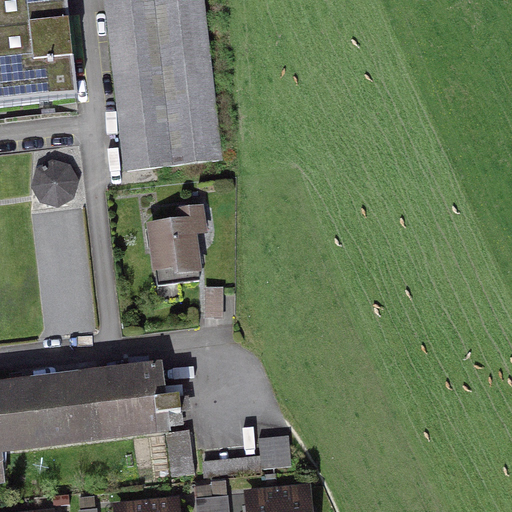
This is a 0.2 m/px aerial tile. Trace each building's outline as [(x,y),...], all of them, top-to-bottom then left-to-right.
[(0,0),(0,106),(77,97),(65,0),(0,0)] [(107,0),(128,172),(219,161),(200,0),(107,0)] [(42,200),(58,204),(72,196),(76,182),(68,168),(52,162),(38,170),(33,186),(42,200)] [(181,224),(151,228),(159,286),(198,281),(193,233),(205,232),(201,209),(179,212),(181,224)] [(220,291),(201,291),(202,323),(221,323),(220,291)] [(0,450),(164,431),(163,417),(180,415),(178,399),(161,401),(157,371),(0,390),(0,450)] [(173,477),(195,474),(190,432),(168,435),(173,477)] [(289,437),(259,440),(262,470),(292,467),(289,437)] [(308,511),(306,491),(277,494),(279,511),(313,511),(313,510),(308,511)] [(279,511),(277,494),(249,496),(250,511),(279,511)] [(212,500),(212,511),(227,511),(227,498),(212,500)] [(212,511),(212,500),(197,501),(198,511),(212,511)]
